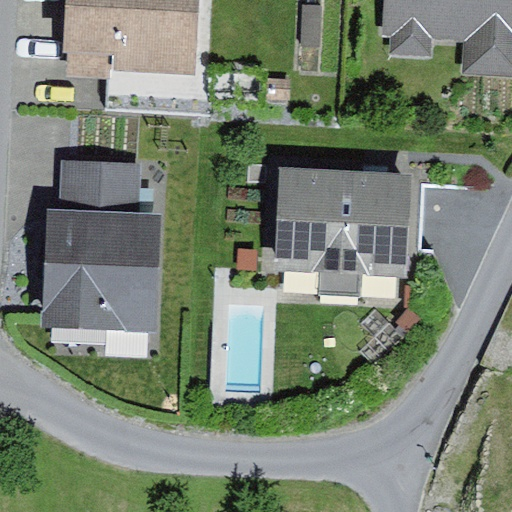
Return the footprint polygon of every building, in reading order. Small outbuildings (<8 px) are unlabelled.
[(200,0),(66,0),(62,53),(69,54),(67,77),(110,80),(110,71),(195,76),(200,0)] [(511,0),(389,0),(388,32),(395,32),(393,55),(432,57),(433,40),(466,42),(465,72),(511,74),(511,0)] [(323,7),(303,7),(302,48),(322,48),(323,7)] [(291,79),(267,79),(266,100),(291,101),(291,79)] [(142,164),(62,161),(60,211),(140,214),(142,164)] [(413,175),(280,170),(277,271),(320,273),(320,296),(362,298),(363,276),(409,278),(413,175)] [(60,211),(47,210),(42,327),(53,327),(51,358),(107,361),(108,332),(158,334),(163,215),(140,214),(60,211)] [(422,317),(409,308),(397,323),(410,332),(422,317)]
